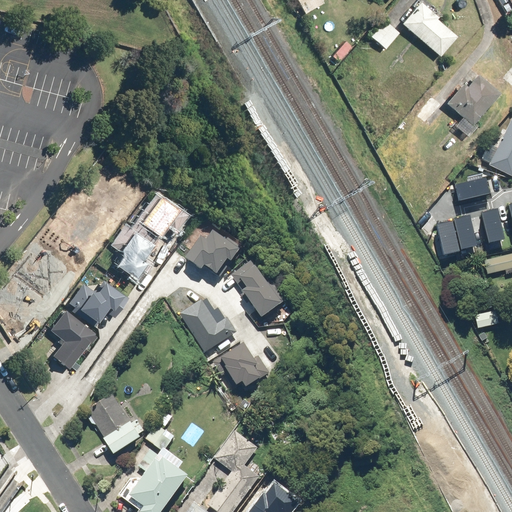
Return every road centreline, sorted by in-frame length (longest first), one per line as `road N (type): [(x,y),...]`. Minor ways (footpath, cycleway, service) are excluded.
road 1 (unknown): [(30,438),(137,298),(160,280),(183,281),(251,345)]
road 2 (residential): [(75,511),(0,388)]
